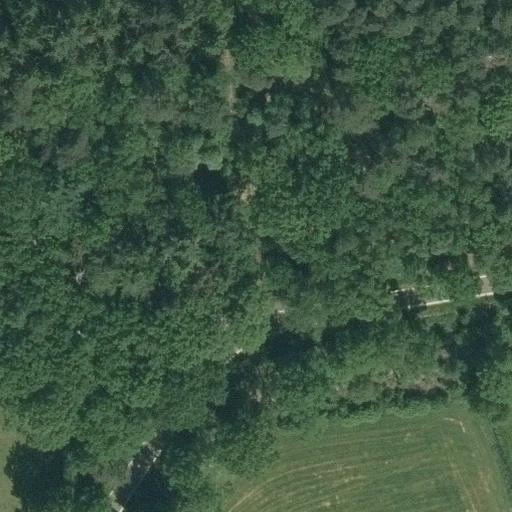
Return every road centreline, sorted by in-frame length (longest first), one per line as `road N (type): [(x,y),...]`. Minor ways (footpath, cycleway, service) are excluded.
road 1 (unclassified): [(107,511),(203,373),(254,330),(292,316),(511,281)]
road 2 (track): [(254,330),(180,331),(0,359)]
